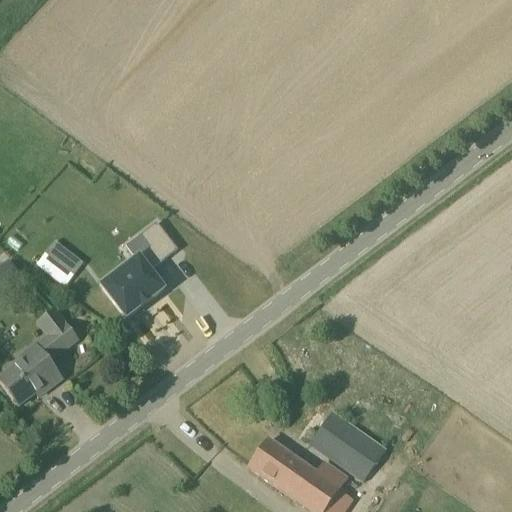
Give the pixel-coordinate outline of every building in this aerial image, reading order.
[(74,277),(84,264),(55,241),(45,254),(74,277)] [(125,321),(140,310),(149,303),(164,292),(138,259),(100,289),(125,321)] [(0,297),(23,279),(8,261),(0,267),(0,297)] [(0,380),(0,385),(18,409),(41,391),(44,395),(61,382),(48,364),(77,342),(54,313),(38,325),(49,339),(35,348),(35,347),(21,358),(24,362),(0,380)] [(271,399),(285,388),(278,380),(264,391),(271,399)] [(385,453),(355,432),(331,415),(309,446),(363,485),(385,453)] [(317,477),(268,442),(249,470),(307,511),(344,511),(352,501),(350,500),(358,488),(326,465),(317,477)]
